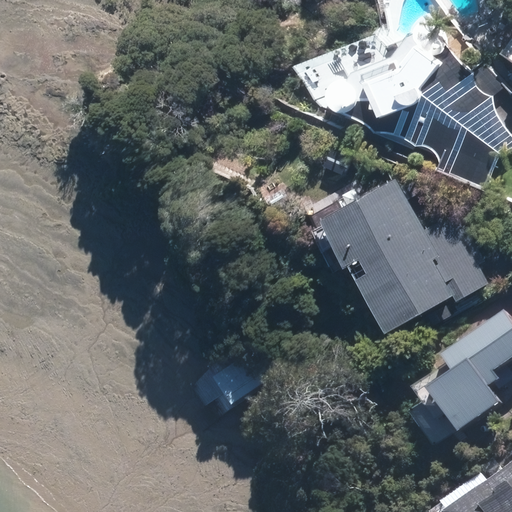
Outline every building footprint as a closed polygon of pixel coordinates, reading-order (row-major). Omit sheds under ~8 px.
[(511,27),(509,25),(494,49),(504,56),(503,58),(511,65),(511,27)] [(511,152),(511,134),(456,58),(403,42),(385,28),(298,69),(328,109),(322,117),(489,191),(505,156),(511,152)] [(458,304),(492,285),(454,219),(430,233),(398,178),(368,195),(358,179),(310,206),(349,275),(351,274),(389,339),(456,301),(458,304)] [(511,372),(511,314),(438,366),(452,385),(427,403),(462,450),(510,413),(490,388),(511,372)] [(253,339),(208,371),(235,408),(279,377),(253,339)] [(486,473),(437,511),(511,511),(511,463),(491,480),(486,473)]
